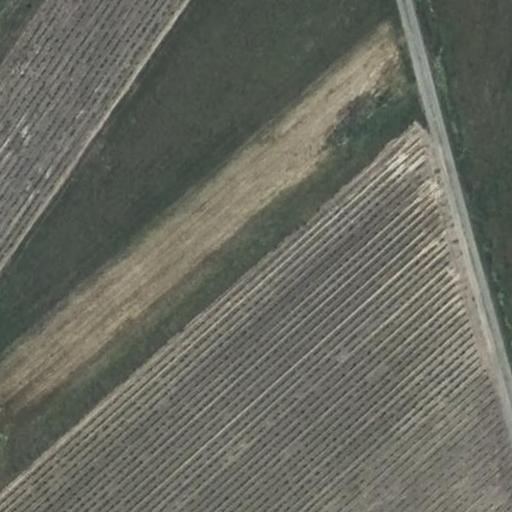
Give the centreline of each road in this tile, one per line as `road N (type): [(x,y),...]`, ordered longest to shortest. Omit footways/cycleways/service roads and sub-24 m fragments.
road 1 (track): [(511,410),(404,0)]
road 2 (track): [(0,274),(189,0)]
